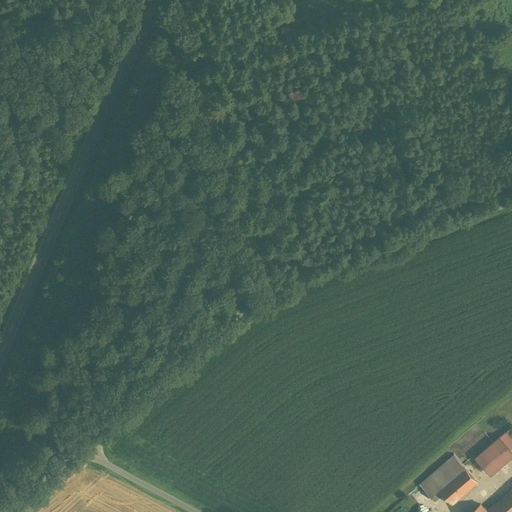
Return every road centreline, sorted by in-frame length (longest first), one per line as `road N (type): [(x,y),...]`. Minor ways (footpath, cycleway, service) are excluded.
road 1 (secondary): [(0,354),(156,2)]
road 2 (unclassified): [(269,295),(156,2)]
road 3 (unclassified): [(269,295),(511,202)]
road 4 (unclassified): [(86,444),(269,295)]
road 5 (unclassified): [(200,511),(86,444)]
